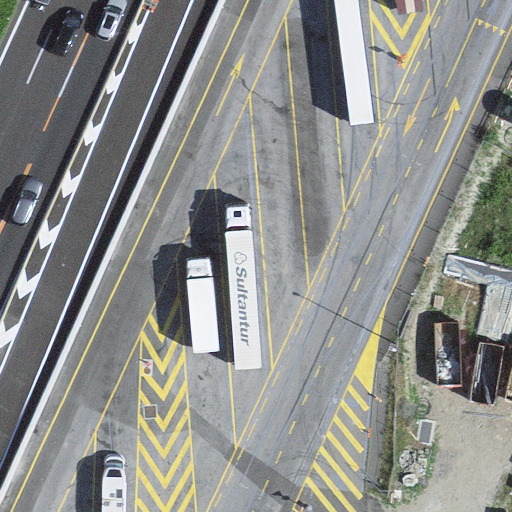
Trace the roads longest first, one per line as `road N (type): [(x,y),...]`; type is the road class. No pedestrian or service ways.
road 1 (motorway): [(0,425),(183,0)]
road 2 (motorway): [(0,186),(85,0)]
